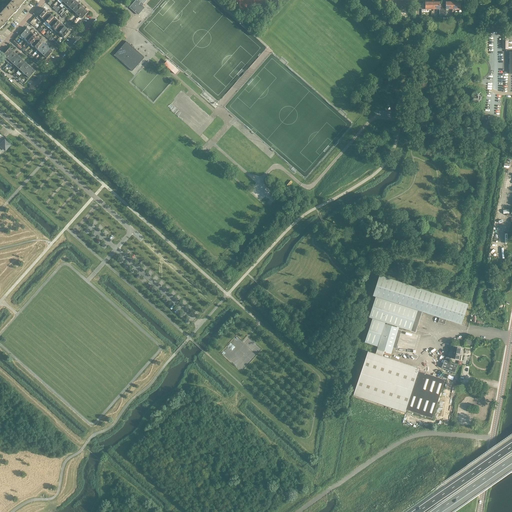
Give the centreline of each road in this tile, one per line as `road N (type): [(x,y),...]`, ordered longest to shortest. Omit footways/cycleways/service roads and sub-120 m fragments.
road 1 (unclassified): [(511,139),(377,117),(313,185),(300,185),(277,165),(259,180)]
road 2 (tertiary): [(479,511),(511,333)]
road 3 (residential): [(0,67),(27,93),(96,15),(79,0)]
